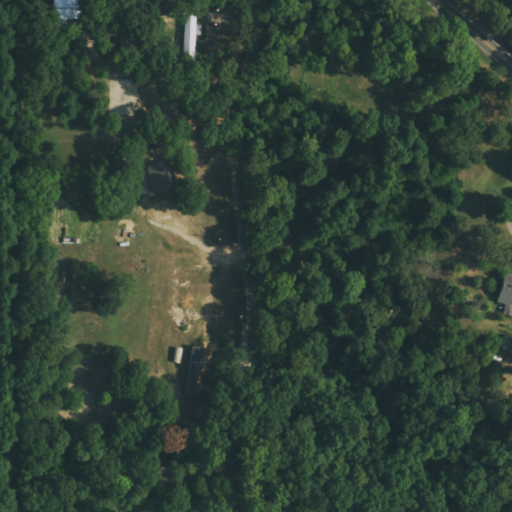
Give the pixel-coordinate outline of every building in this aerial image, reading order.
[(82,0),(54,0),(55,6),(42,5),(41,29),(54,30),(54,21),(67,22),(67,20),(81,20),(82,0)] [(197,41),(204,41),(204,26),(198,26),(198,17),(186,16),(185,55),(196,55),(197,41)] [(151,193),(175,192),(173,170),(170,170),(169,163),(150,164),(151,193)] [(491,302),(511,308),(511,314),(511,318),(511,276),(500,273),(491,302)] [(190,396),(202,396),(203,347),(190,347),(190,396)]
